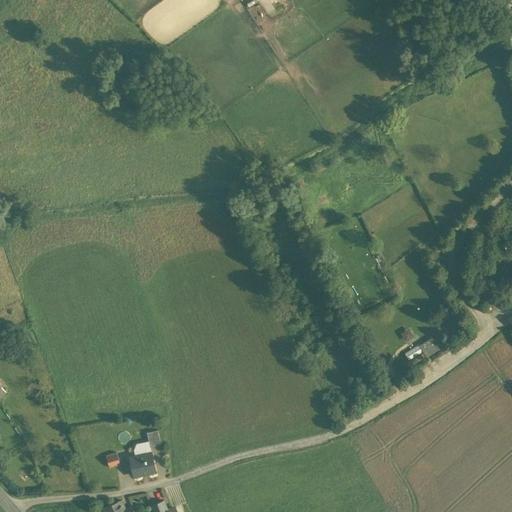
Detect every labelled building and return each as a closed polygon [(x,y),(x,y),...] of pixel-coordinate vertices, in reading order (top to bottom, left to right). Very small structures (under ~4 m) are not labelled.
[(409,329),(402,333),(406,340),(413,336),(409,329)] [(416,334),(406,340),(415,357),(423,352),(418,342),(420,341),(416,334)] [(435,341),(422,350),(426,356),(439,348),(435,341)] [(158,429),(147,431),(150,446),(161,444),(158,429)] [(117,452),(106,455),(110,467),(120,464),(117,452)] [(152,452),(130,457),(134,476),(156,471),(152,452)] [(122,500),(102,508),(104,511),(134,511),(133,508),(127,511),(122,500)] [(164,500),(152,505),(154,511),(168,511),(167,508),(164,500)]
